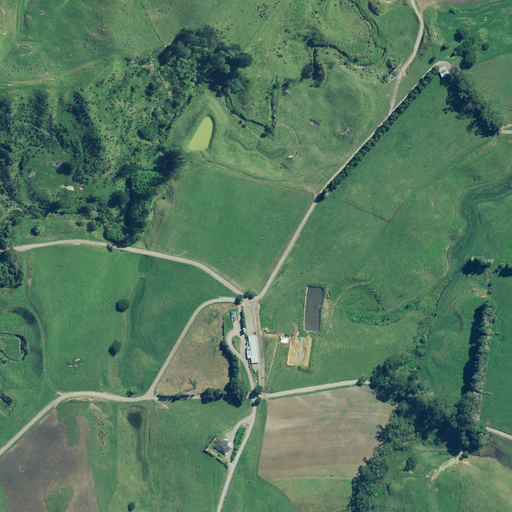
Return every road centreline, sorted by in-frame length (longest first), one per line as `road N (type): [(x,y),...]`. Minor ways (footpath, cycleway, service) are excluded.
road 1 (track): [(256,299),(322,191),(443,62),(492,128),(511,128)]
road 2 (track): [(255,395),(63,396),(0,449)]
road 3 (track): [(0,248),(62,233),(196,259),(256,299)]
road 4 (track): [(511,436),(380,377),(255,395)]
road 5 (track): [(255,395),(223,511)]
